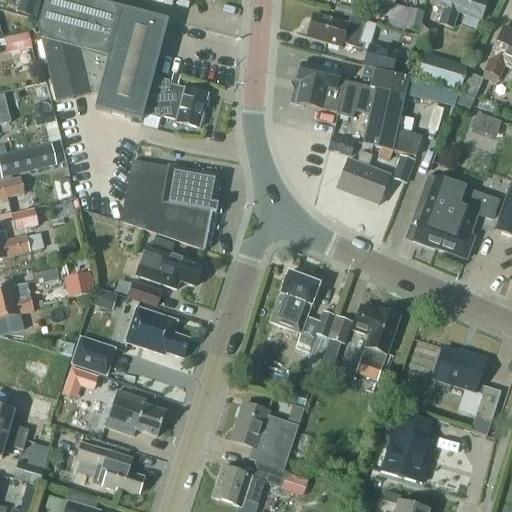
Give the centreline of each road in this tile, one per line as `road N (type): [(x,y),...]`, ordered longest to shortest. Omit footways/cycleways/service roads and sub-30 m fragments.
road 1 (residential): [(170,511),(253,245),(283,206)]
road 2 (residential): [(511,328),(313,238),(283,206)]
road 3 (residential): [(283,206),(261,159),(254,88),(263,0)]
